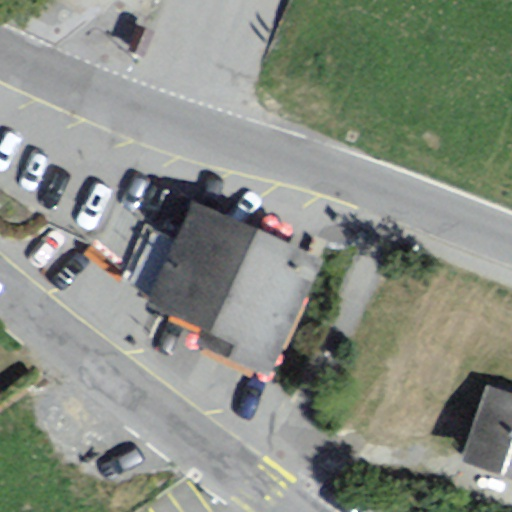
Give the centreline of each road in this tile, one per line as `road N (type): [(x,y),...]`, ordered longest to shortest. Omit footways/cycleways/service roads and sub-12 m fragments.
road 1 (tertiary): [(511,238),(317,165),(159,118),(0,50)]
road 2 (tertiary): [(0,290),(291,511)]
